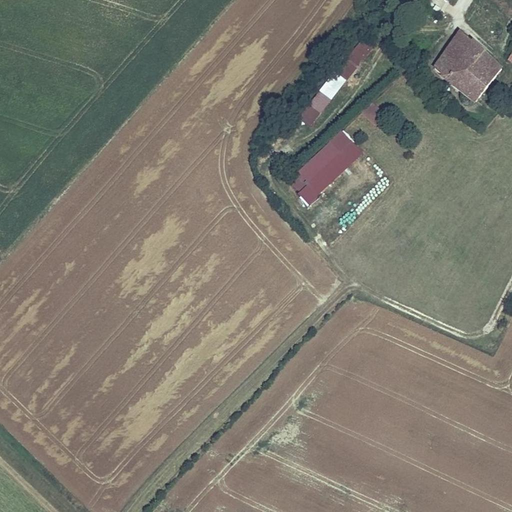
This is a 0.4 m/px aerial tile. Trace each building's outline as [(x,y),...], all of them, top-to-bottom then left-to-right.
[(479,41),(458,24),(432,59),(474,93),(500,60),(492,53),(480,67),(467,56),(479,41)] [(492,53),(493,51),(479,41),(467,56),(480,67),(492,53)] [(324,95),(333,100),(344,81),(335,76),(324,95)] [(371,101),(361,114),(377,126),(387,114),(371,101)] [(308,206),(364,154),(341,130),(334,136),(336,138),(287,183),(308,206)] [(350,198),(339,212),(351,221),(362,208),(350,198)]
